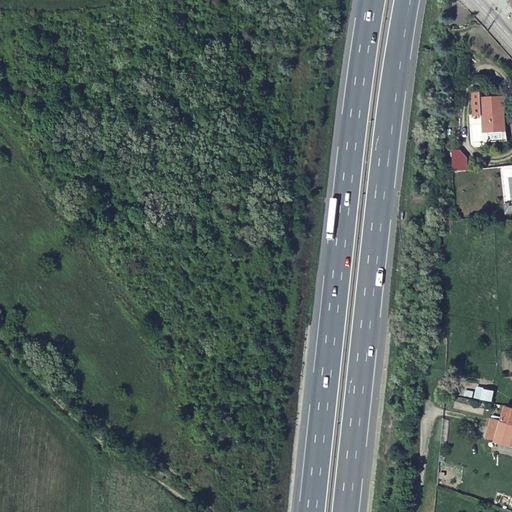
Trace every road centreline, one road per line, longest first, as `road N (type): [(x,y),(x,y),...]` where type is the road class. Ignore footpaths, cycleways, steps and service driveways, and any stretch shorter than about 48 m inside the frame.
road 1 (motorway): [(344,511),(405,0)]
road 2 (motorway): [(372,0),(312,511)]
road 3 (track): [(198,511),(89,432),(0,349)]
